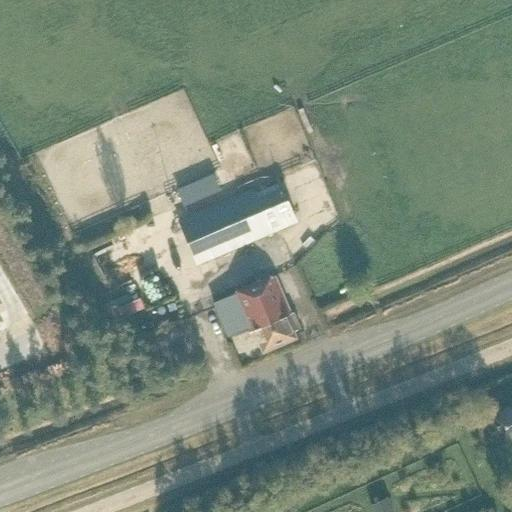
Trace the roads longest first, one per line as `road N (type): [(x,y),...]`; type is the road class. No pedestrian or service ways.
road 1 (primary): [(0,491),(511,285)]
road 2 (unclassified): [(87,511),(511,345)]
